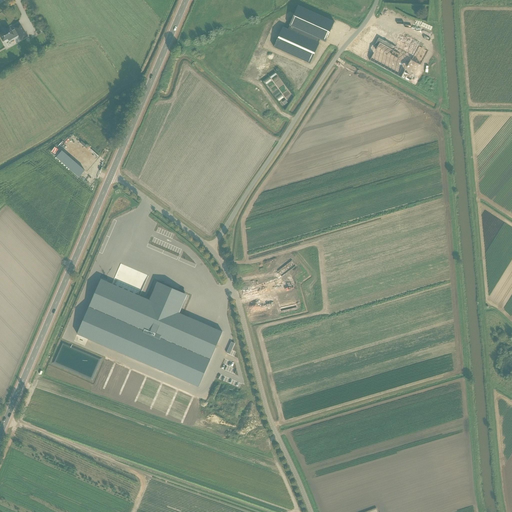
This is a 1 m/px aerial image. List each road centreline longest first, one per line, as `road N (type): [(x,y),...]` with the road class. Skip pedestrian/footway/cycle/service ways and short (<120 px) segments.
road 1 (unclassified): [(377,0),(210,249)]
road 2 (unclassified): [(309,511),(270,422),(234,292),(210,249)]
road 3 (primary): [(0,433),(110,175)]
road 4 (primary): [(110,175),(185,0)]
road 5 (unclassified): [(210,249),(110,175)]
